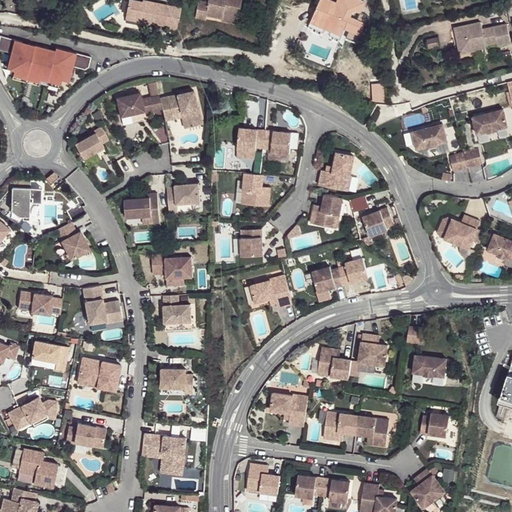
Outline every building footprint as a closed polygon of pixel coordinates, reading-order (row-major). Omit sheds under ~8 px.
[(135,0),(129,0),(127,14),(140,17),(139,21),(139,22),(151,24),(151,22),(152,18),(157,19),(156,24),(169,26),(168,30),(177,32),(180,20),(182,7),(145,0),(143,0),(143,2),(135,0)] [(199,0),(198,10),(196,17),(207,19),(208,14),(225,17),(225,13),(240,16),(243,0),(209,0),(209,1),(202,0),(199,0)] [(329,0),(320,0),(312,19),(327,26),(330,22),(344,28),(353,10),(329,0)] [(225,13),(225,17),(224,20),(239,23),(240,16),(225,13)] [(327,26),(312,19),(311,22),(341,35),(344,28),(330,22),(327,26)] [(473,46),(473,49),(485,47),(484,43),(495,40),(496,44),(509,42),(506,24),(492,26),(493,31),(482,33),(481,29),(480,23),(454,29),(456,36),(460,36),(462,48),(473,46)] [(456,36),(459,52),(473,49),(473,46),(462,48),(460,36),(456,36)] [(438,37),(427,39),(429,48),(440,46),(438,37)] [(26,43),(3,40),(0,61),(0,69),(9,71),(7,80),(47,85),(48,80),(59,82),(59,78),(67,79),(69,61),(82,63),(84,61),(86,51),(64,48),(63,51),(50,49),(49,58),(42,57),(44,48),(25,46),(26,43)] [(64,48),(26,43),(25,46),(44,48),(42,57),(49,58),(50,49),(63,51),(64,48)] [(47,85),(7,80),(7,83),(58,90),(59,82),(48,80),(47,85)] [(149,83),(152,96),(142,98),(145,111),(145,113),(154,111),(162,109),(160,98),(156,81),(149,83)] [(193,90),(160,98),(162,109),(164,120),(172,118),(171,114),(184,111),(188,126),(201,123),(193,90)] [(140,92),(117,98),(121,116),(145,111),(142,98),(140,92)] [(184,111),(171,114),(172,118),(181,116),(184,127),(188,126),(184,111)] [(504,111),(474,119),(478,136),(489,133),(489,134),(498,132),(498,131),(508,128),(504,111)] [(444,126),(413,134),(417,151),(428,148),(429,149),(438,147),(437,146),(448,143),(444,126)] [(96,133),(76,144),(83,158),(104,146),(101,143),(108,139),(101,127),(95,131),(96,133)] [(257,149),(264,150),(266,133),(240,130),(238,157),(256,158),(257,149)] [(271,154),(290,156),(292,135),(266,133),(264,150),(272,151),(271,154)] [(479,151),(465,155),(469,172),(484,168),(479,151)] [(355,158),(337,155),(334,168),(333,174),(327,173),(322,172),(319,187),(349,193),(352,178),(351,177),(355,158)] [(465,155),(450,158),(454,176),(469,172),(465,155)] [(54,171),(46,177),(50,182),(57,175),(54,171)] [(262,176),(248,175),(245,206),(272,209),(273,195),(264,194),(265,189),(266,176),(262,176)] [(12,185),(30,186),(30,178),(12,177),(12,185)] [(175,185),(167,185),(168,203),(177,202),(200,200),(198,181),(175,183),(175,185)] [(30,186),(12,185),(11,208),(19,215),(30,215),(30,200),(39,201),(39,189),(30,189),(30,186)] [(140,197),(124,198),(126,216),(142,215),(159,214),(157,192),(149,192),(149,196),(140,197)] [(343,199),(325,196),(323,208),(322,213),(314,212),(311,224),(337,229),(343,199)] [(177,202),(168,203),(169,210),(178,210),(177,202)] [(386,205),(362,217),(372,236),(388,228),(387,225),(394,221),(386,205)] [(159,214),(142,215),(143,222),(159,221),(159,214)] [(440,236),(470,248),(473,241),(478,229),(481,222),(468,217),(465,224),(462,223),(448,217),(443,217),(437,233),(440,236)] [(0,237),(9,227),(0,219),(0,237)] [(71,221),(56,228),(62,239),(71,256),(89,247),(80,230),(76,232),(71,221)] [(478,229),(473,241),(480,244),(485,232),(478,229)] [(262,231),(245,232),(245,239),(242,240),(242,258),(263,257),(262,231)] [(511,239),(497,233),(490,250),(500,254),(500,255),(509,259),(509,257),(511,258),(511,239)] [(166,252),(152,254),(153,273),(167,272),(168,276),(185,274),(193,274),(192,254),(166,256),(166,252)] [(347,269),(339,271),(344,287),(369,281),(364,260),(346,265),(347,269)] [(331,270),(313,274),(319,294),(344,287),(339,271),(332,273),(331,270)] [(185,274),(168,276),(168,283),(185,282),(185,274)] [(251,286),(256,303),(269,300),(274,298),(276,304),(277,309),(293,305),(285,275),(270,280),(270,281),(251,286)] [(101,284),(83,287),(89,322),(107,319),(107,321),(122,318),(119,299),(104,301),(101,284)] [(53,295),(20,290),(18,308),(31,310),(31,311),(50,314),(50,312),(60,313),(62,298),(52,297),(53,295)] [(178,294),(163,294),(164,322),(191,321),(190,303),(179,304),(178,294)] [(424,329),(409,327),(407,345),(422,347),(424,329)] [(377,337),(363,335),(359,364),(385,367),(388,347),(379,346),(376,345),(377,337)] [(36,341),(33,357),(57,362),(56,369),(63,371),(68,347),(36,341)] [(0,361),(2,362),(4,355),(13,358),(18,345),(9,342),(8,346),(0,342),(0,361)] [(334,359),(335,351),(322,349),(318,375),(349,379),(352,361),(339,360),(334,359)] [(82,357),(78,375),(98,379),(97,387),(115,391),(120,365),(82,357)] [(446,364),(415,359),(412,377),(423,378),(423,380),(433,381),(433,379),(444,381),(446,364)] [(185,367),(161,367),(161,386),(184,386),(184,391),(192,392),(193,373),(185,372),(185,367)] [(511,373),(506,372),(499,400),(511,402),(511,373)] [(98,379),(78,375),(77,383),(97,387),(98,379)] [(57,414),(60,401),(48,399),(42,401),(39,395),(31,399),(25,401),(8,410),(16,427),(31,419),(47,412),(57,414)] [(288,427),(304,429),(308,399),(293,397),(292,398),(273,395),(271,413),(284,415),(290,416),(289,422),(288,427)] [(57,418),(57,414),(47,412),(31,419),(33,424),(48,417),(57,418)] [(358,418),(328,413),(324,440),(337,441),(338,433),(343,434),(356,436),(358,418)] [(420,434),(447,438),(450,417),(431,414),(431,418),(423,416),(420,434)] [(389,422),(358,418),(356,436),(369,437),(373,438),(373,446),(385,448),(389,422)] [(105,427),(77,422),(76,426),(68,425),(65,440),(73,442),(73,440),(102,446),(105,427)] [(186,437),(144,432),(142,448),(167,451),(165,467),(183,469),(186,437)] [(40,451),(23,447),(19,471),(35,474),(34,483),(53,487),(58,463),(43,460),(38,459),(40,451)] [(167,451),(142,448),(141,454),(162,456),(160,471),(182,473),(183,469),(165,467),(167,451)] [(263,473),(264,465),(251,463),(247,490),(278,494),(281,476),(268,474),(263,473)] [(428,469),(417,477),(421,484),(419,486),(412,491),(424,508),(445,492),(428,469)] [(35,474),(19,471),(17,479),(34,483),(35,474)] [(324,479),(298,476),(296,496),(314,499),(314,496),(322,497),(324,479)] [(324,479),(322,497),(330,498),(329,501),(348,504),(350,483),(324,479)] [(25,489),(2,484),(0,493),(0,511),(16,511),(18,504),(21,505),(23,496),(23,495),(25,489)] [(380,487),(364,485),(360,511),(395,511),(397,501),(384,499),(378,498),(379,492),(380,487)] [(18,504),(16,511),(22,511),(26,497),(23,496),(21,505),(18,504)] [(180,505),(155,503),(154,511),(188,511),(189,511),(179,511),(180,505)]
